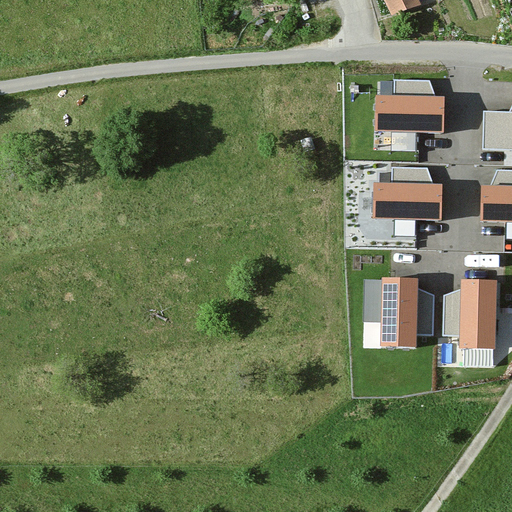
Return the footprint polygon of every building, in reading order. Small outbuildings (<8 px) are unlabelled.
[(406,0),(370,0),(381,23),(411,9),(406,0)] [(429,82),(430,73),(397,72),(397,80),(429,82)] [(395,104),(377,104),(377,134),(442,135),(443,105),(436,105),(429,85),(395,84),(395,104)] [(511,114),(484,115),(483,152),(511,152),(511,114)] [(392,192),(375,191),(374,222),(439,223),(440,192),(433,192),(426,172),(392,172),(392,192)] [(511,225),(511,174),(499,174),(490,194),(484,194),(482,224),(511,225)] [(461,352),(493,352),(493,286),(462,286),(462,296),(443,299),(443,338),(461,341),(461,352)] [(416,288),(384,287),(382,350),(414,351),(414,339),(433,337),(434,298),(416,293),(416,288)]
